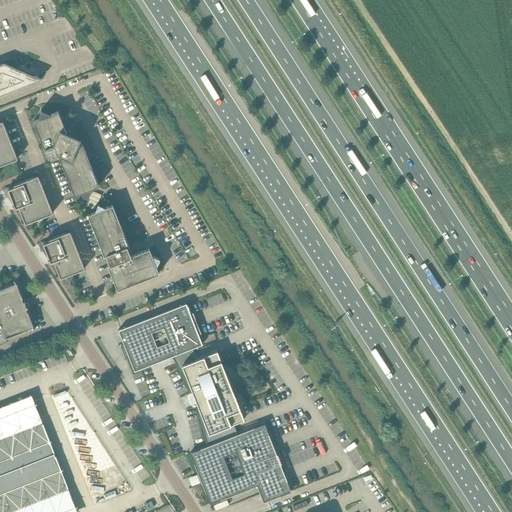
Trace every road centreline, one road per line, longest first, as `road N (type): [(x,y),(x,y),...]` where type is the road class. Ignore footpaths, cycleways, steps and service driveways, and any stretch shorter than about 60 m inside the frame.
road 1 (motorway): [(154,0),(487,511)]
road 2 (motorway): [(212,0),(511,462)]
road 3 (motorway): [(511,409),(246,0)]
road 4 (motorway): [(511,322),(302,0)]
road 5 (unclassified): [(192,511),(0,211)]
